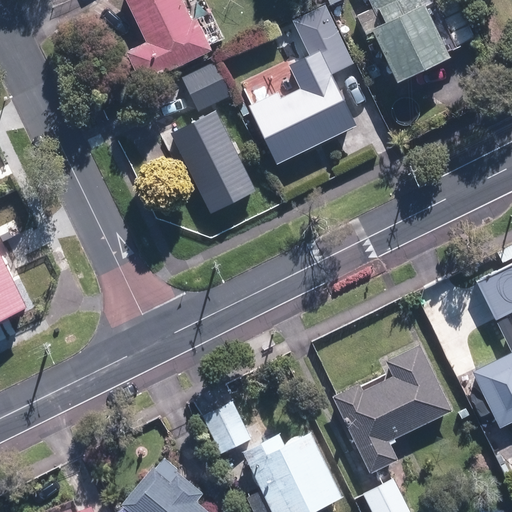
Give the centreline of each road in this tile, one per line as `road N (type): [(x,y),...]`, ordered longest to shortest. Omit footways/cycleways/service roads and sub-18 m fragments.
road 1 (residential): [(154,343),(511,165)]
road 2 (residential): [(154,343),(0,19)]
road 3 (residential): [(0,418),(154,343)]
